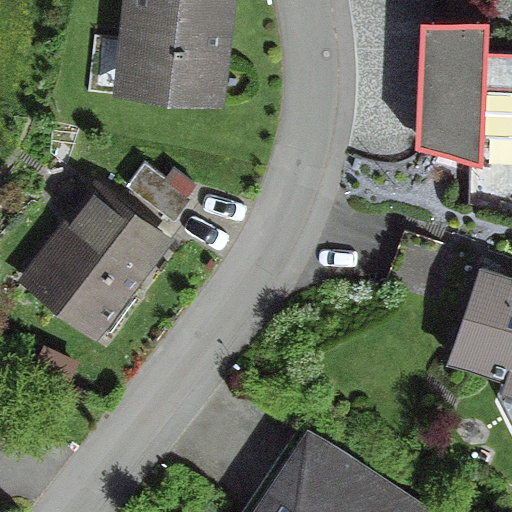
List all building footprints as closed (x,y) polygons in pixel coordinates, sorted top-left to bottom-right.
[(127,82),(212,92),(222,0),(123,0),(119,40),(132,42),(127,82)] [(511,58),(486,57),(487,30),(425,27),(421,144),(483,165),(484,136),(511,136),(511,58)] [(168,220),(186,197),(138,161),(121,184),(168,220)] [(45,290),(92,326),(156,243),(88,190),(46,244),(68,261),(45,290)] [(399,231),(379,283),(431,302),(450,249),(399,231)] [(511,280),(476,268),(445,359),(504,379),(498,396),(511,423),(511,280)] [(411,511),(304,440),(256,511),(411,511)]
